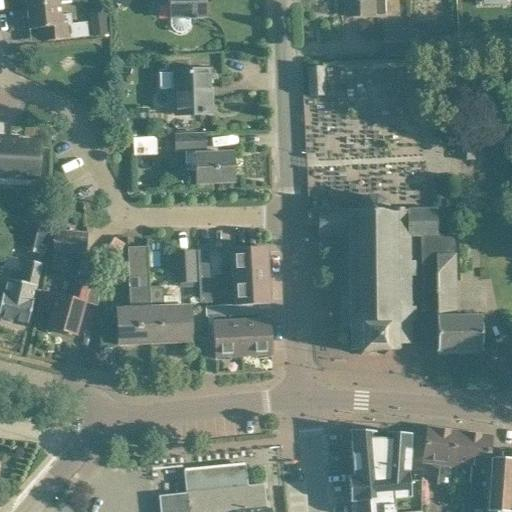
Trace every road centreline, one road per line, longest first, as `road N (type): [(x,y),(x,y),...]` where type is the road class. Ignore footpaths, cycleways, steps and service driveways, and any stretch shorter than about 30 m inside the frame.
road 1 (residential): [(289,219),(124,218),(71,114),(0,74)]
road 2 (residential): [(289,219),(282,0)]
road 3 (tertiary): [(302,400),(511,416)]
road 4 (tertiary): [(110,423),(302,400)]
road 5 (residential): [(302,400),(289,219)]
road 6 (tertiary): [(110,423),(83,396),(0,375)]
road 7 (tertiary): [(29,511),(110,423)]
